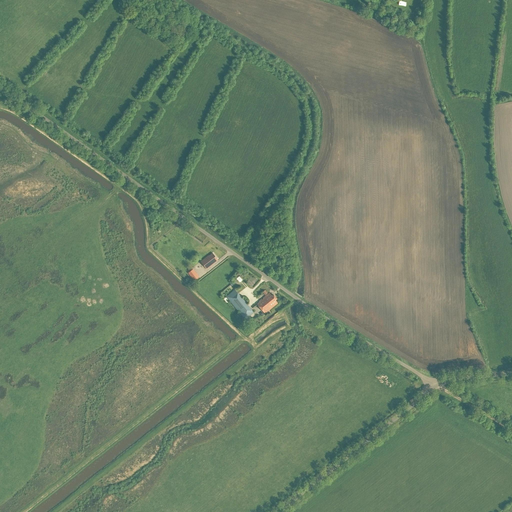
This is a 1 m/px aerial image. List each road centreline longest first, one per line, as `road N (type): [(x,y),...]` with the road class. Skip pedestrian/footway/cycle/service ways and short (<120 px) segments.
road 1 (unclassified): [(436,385),(292,295),(0,86)]
road 2 (unclassified): [(277,511),(436,385)]
